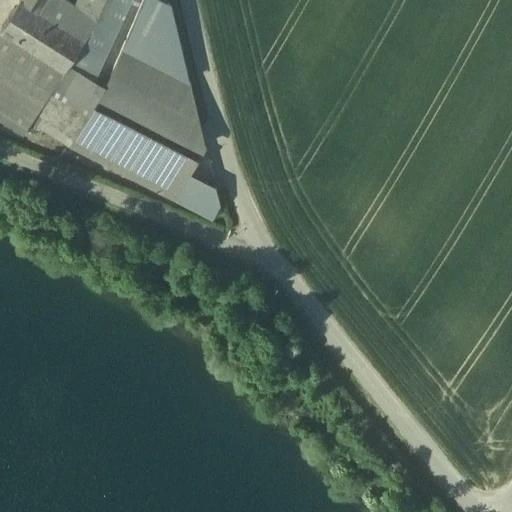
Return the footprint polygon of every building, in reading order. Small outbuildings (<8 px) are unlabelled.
[(84,39),(38,9),(22,0),(19,0),(1,28),(65,69),(70,61),(84,39)] [(22,0),(38,9),(44,0),(22,0)] [(75,2),(71,0),(44,0),(38,9),(84,39),(96,47),(116,0),(97,0),(95,4),(92,7),(90,13),(75,2)] [(116,0),(96,47),(84,39),(70,61),(106,83),(107,84),(124,46),(143,0),(116,0)] [(76,0),(75,2),(90,13),(92,7),(95,4),(97,0),(76,0)] [(190,80),(124,46),(107,84),(106,83),(100,94),(206,144),(190,80)] [(47,96),(0,65),(0,117),(24,133),(32,121),(47,96)] [(89,113),(52,89),(47,96),(32,121),(70,145),(89,113)] [(199,157),(94,103),(89,113),(70,145),(174,198),(199,157)]
